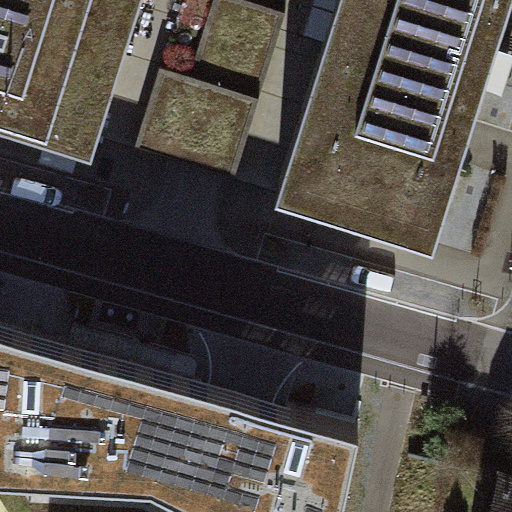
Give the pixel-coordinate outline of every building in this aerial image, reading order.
[(0,0),(0,115),(95,144),(139,0),(0,0)] [(330,0),(272,184),(430,233),(457,147),(482,65),(502,0),(330,0)] [(177,78),(168,120),(180,122),(174,151),(240,164),(254,93),(177,78)] [(0,467),(150,476),(179,369),(0,319),(0,467)] [(179,369),(150,476),(221,511),(335,511),(357,418),(179,369)] [(511,511),(511,480),(505,479),(497,511),(511,511)]
